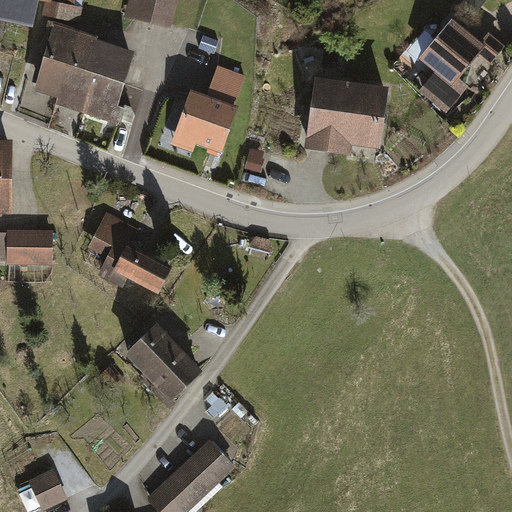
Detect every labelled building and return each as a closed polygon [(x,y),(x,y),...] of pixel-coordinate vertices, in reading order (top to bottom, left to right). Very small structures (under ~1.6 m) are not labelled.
[(40,0),(0,0),(0,21),(33,30),(40,0)] [(43,16),(79,24),(83,9),(75,7),(47,0),(43,16)] [(130,0),(126,18),(172,29),(178,0),(130,0)] [(459,0),(477,15),(490,0),(459,0)] [(480,46),(451,23),(420,62),(435,75),(420,94),(447,116),(469,88),(460,81),(479,58),(491,67),(505,49),(488,36),(480,46)] [(35,92),(59,100),(81,34),(57,26),(35,92)] [(99,39),(81,34),(59,100),(57,107),(122,128),(127,112),(119,110),(137,55),(98,42),(99,39)] [(195,148),(222,156),(237,109),(234,109),(244,77),(217,68),(208,98),(190,93),(187,103),(176,99),(168,124),(178,127),(171,148),(193,154),(195,148)] [(388,92),(314,81),(304,151),(350,158),(352,148),(379,152),(388,92)] [(12,144),(0,143),(0,215),(12,215),(12,144)] [(264,154),(251,150),(245,170),(259,174),(263,161),(262,161),(264,154)] [(128,279),(160,296),(174,270),(131,247),(139,230),(108,214),(90,248),(109,259),(100,276),(123,289),(128,279)] [(54,232),(7,232),(7,235),(0,234),(0,260),(7,261),(7,265),(54,265),(54,232)] [(252,250),(269,254),(273,241),(255,237),(252,250)] [(141,380),(169,409),(204,375),(156,326),(127,355),(146,375),(141,380)] [(111,365),(101,375),(115,388),(124,378),(111,365)] [(209,441),(149,500),(160,511),(198,511),(222,489),(218,486),(236,468),(209,441)] [(30,482),(44,511),(67,501),(53,471),(30,482)]
